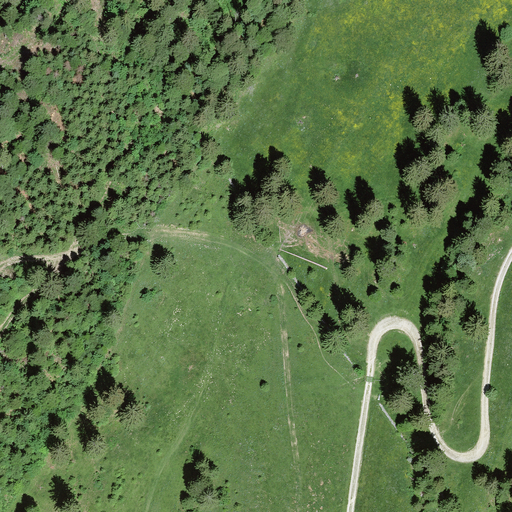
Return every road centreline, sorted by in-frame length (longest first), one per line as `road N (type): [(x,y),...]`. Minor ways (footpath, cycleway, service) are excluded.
road 1 (track): [(511,252),(494,302),(482,449),(462,458),(446,454),(432,429),(410,328),(381,329),(349,511)]
road 2 (track): [(62,252),(109,230),(154,228),(270,261),(281,285),(303,511)]
